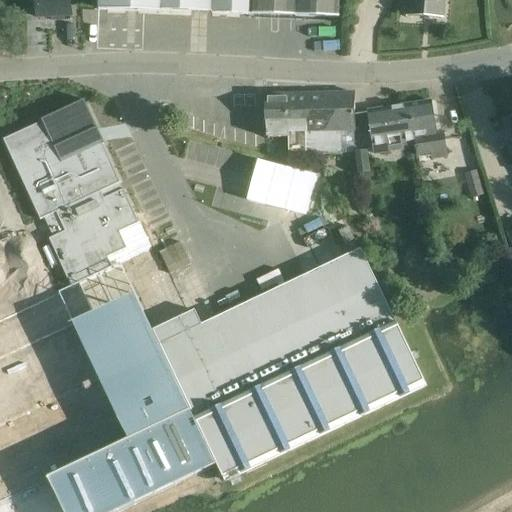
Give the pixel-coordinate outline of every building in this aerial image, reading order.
[(36,0),(37,18),(70,16),(69,0),(36,0)] [(295,0),(294,16),(339,18),(339,0),(98,0),(98,10),(160,12),(160,11),(164,11),(164,10),(212,12),(212,13),(252,14),(252,0),(295,0)] [(406,0),(406,15),(443,17),(444,0),(406,0)] [(289,155),(311,155),(342,155),(342,135),(354,134),(354,93),(266,94),(267,138),(289,138),(289,155)] [(409,104),(415,144),(416,149),(417,156),(446,152),(443,132),(436,133),(431,101),(409,104)] [(120,183),(83,104),(3,140),(40,220),(44,218),(51,234),(49,237),(72,285),(111,267),(107,256),(126,247),(119,232),(138,222),(120,183)] [(415,144),(409,104),(368,111),(374,155),(404,150),(403,146),(415,144)] [(206,110),(191,108),(189,118),(205,120),(206,110)] [(511,117),(502,122),(510,140),(506,142),(511,154),(511,117)] [(353,151),(354,172),(367,171),(366,150),(353,151)] [(464,174),(471,198),(483,195),(477,171),(464,174)] [(344,244),(354,239),(347,226),(338,231),(344,244)] [(194,417),(195,419),(209,450),(224,482),(426,386),(361,249),(201,325),(194,310),(153,330),(194,417)] [(384,263),(382,266),(383,275),(387,278),(392,277),(395,273),(393,265),(389,262),(384,263)] [(278,270),(256,280),(262,292),(284,281),(278,270)] [(89,286),(32,306),(19,272),(0,278),(0,345),(5,344),(0,330),(0,319),(9,316),(38,396),(118,367),(89,286)] [(0,389),(24,379),(8,343),(0,346),(0,389)] [(106,423),(161,398),(144,362),(90,387),(106,423)] [(71,511),(37,427),(0,442),(0,511),(71,511)]
